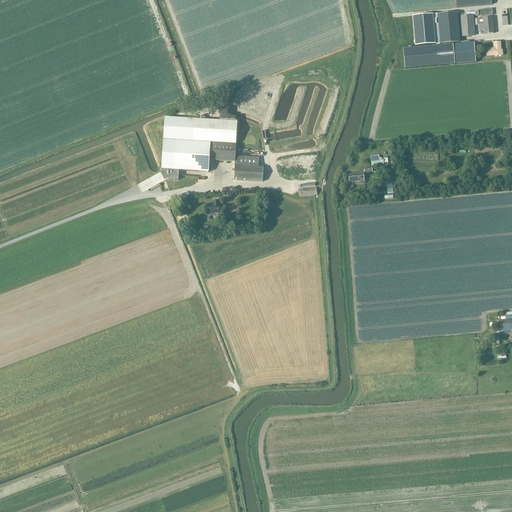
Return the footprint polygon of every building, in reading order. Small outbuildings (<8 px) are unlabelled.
[(457,13),(412,17),(415,47),(460,42),(457,13)] [(473,16),(460,17),(462,37),(474,36),(474,26),(473,19),(473,16)] [(476,19),(474,19),(474,26),(483,25),(483,31),(481,32),(481,34),(494,34),(493,23),(492,17),(476,19)] [(500,42),(493,43),(493,48),(486,48),(486,57),(494,56),(503,55),(503,50),(501,50),(500,42)] [(453,45),(454,65),(475,63),(473,43),(453,45)] [(403,49),(402,49),(404,69),(454,65),(453,45),(415,48),(403,49)] [(165,118),(161,169),(162,169),(163,171),(167,179),(168,180),(178,180),(179,171),(205,172),(208,172),(209,160),(212,160),(235,162),(234,180),(262,182),(263,168),(258,167),(259,157),(235,155),(235,151),(236,145),(237,122),(194,119),(176,118),(165,118)] [(379,155),(370,156),(370,160),(371,166),(380,164),(384,164),(383,163),(388,162),(387,158),(382,159),(382,158),(380,158),(379,155)] [(368,172),(372,172),(371,167),(363,168),(364,173),(363,173),(348,174),(349,183),(364,181),(364,176),(369,175),(368,172)] [(317,195),(316,188),(298,189),(299,197),(317,195)] [(207,208),(206,208),(206,211),(207,212),(207,214),(214,213),(214,214),(215,215),(218,214),(218,213),(220,213),(219,205),(219,201),(213,201),(213,205),(211,206),(211,205),(206,205),(207,208)] [(511,314),(505,316),(506,320),(498,320),(499,335),(511,333),(511,314)]
